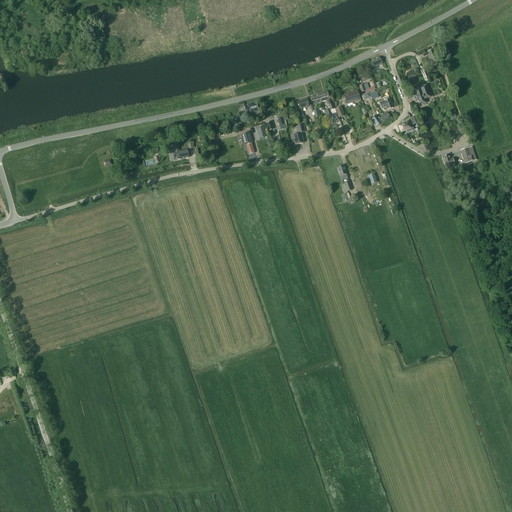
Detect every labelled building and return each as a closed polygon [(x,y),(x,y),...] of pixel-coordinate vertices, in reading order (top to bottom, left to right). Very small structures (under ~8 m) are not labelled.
[(455,37),(451,31),(446,33),(450,40),(455,37)] [(433,49),(427,52),(432,63),(438,61),(433,49)] [(382,64),(379,57),(370,61),(373,66),(374,68),(377,66),(382,64)] [(361,92),(369,89),(367,83),(359,86),(361,92)] [(430,97),(426,85),(414,89),(416,95),(413,96),(415,102),(418,101),(420,105),(426,103),(424,99),(430,97)] [(320,99),(321,102),(327,101),(330,110),(334,109),(330,95),(328,95),(327,91),(319,94),(320,99)] [(372,100),(379,98),(377,91),(370,93),(372,100)] [(344,95),(342,96),(342,99),(345,98),(347,103),(355,101),(360,100),(358,93),(353,95),(353,92),(344,95)] [(314,104),(321,102),(320,99),(319,94),(309,97),(311,102),(313,101),(314,104)] [(381,109),(384,108),(384,111),(393,108),(390,99),(389,99),(388,97),(384,98),(385,101),(381,102),(379,103),(381,109)] [(303,117),(301,108),(309,106),(307,99),(297,102),(299,109),(300,110),(296,111),(299,122),(307,120),(306,116),(303,117)] [(246,113),(258,110),(256,102),(244,105),(246,113)] [(338,118),(345,116),(341,106),(335,109),(338,118)] [(377,115),(372,119),(377,126),(390,117),(387,113),(380,118),(377,115)] [(410,118),(409,117),(404,122),(405,123),(398,126),(401,133),(408,130),(408,131),(412,130),(411,126),(416,123),(413,117),(410,118)] [(272,121),(266,123),(268,131),(274,129),(274,128),(272,121)] [(296,127),(297,133),(292,134),(293,138),(294,142),(295,145),(303,143),(302,140),(303,139),(302,135),(301,135),(301,132),(305,131),(304,125),(296,127)] [(257,129),(260,139),(266,137),(263,127),(257,129)] [(241,135),(243,144),(246,144),(252,142),(250,132),(241,135)] [(173,151),(175,160),(188,158),(187,150),(188,150),(188,149),(194,149),(193,142),(187,143),(188,147),(187,147),(179,148),(178,145),(170,146),(171,152),(173,151)] [(246,145),(244,146),(245,151),(248,150),(249,154),(254,153),(252,143),(252,142),(246,144),(247,145),(246,145)] [(465,164),(472,161),(468,148),(460,151),(465,164)] [(447,166),(448,169),(455,167),(452,159),(449,160),(448,155),(443,157),(446,166),(447,166)] [(352,190),(346,174),(343,166),(337,168),(340,176),(343,184),(344,184),(347,192),(352,190)] [(371,184),(377,182),(374,174),(368,176),(371,184)]
